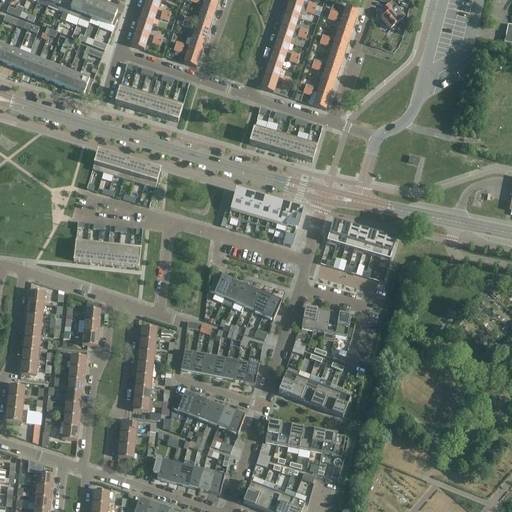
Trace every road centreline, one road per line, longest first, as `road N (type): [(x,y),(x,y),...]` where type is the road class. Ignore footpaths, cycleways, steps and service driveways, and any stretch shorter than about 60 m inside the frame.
road 1 (tertiary): [(325,196),(98,127)]
road 2 (residential): [(81,470),(111,299)]
road 3 (residential): [(106,477),(136,308)]
road 4 (residential): [(260,405),(175,378),(181,325),(158,315)]
road 5 (unclassified): [(442,0),(412,113),(376,137)]
road 6 (tertiary): [(511,233),(358,202)]
road 7 (residential): [(305,263),(169,223)]
road 8 (residential): [(0,398),(15,353),(23,271)]
road 9 (residential): [(366,0),(331,122)]
road 10 (residential): [(298,288),(260,405)]
